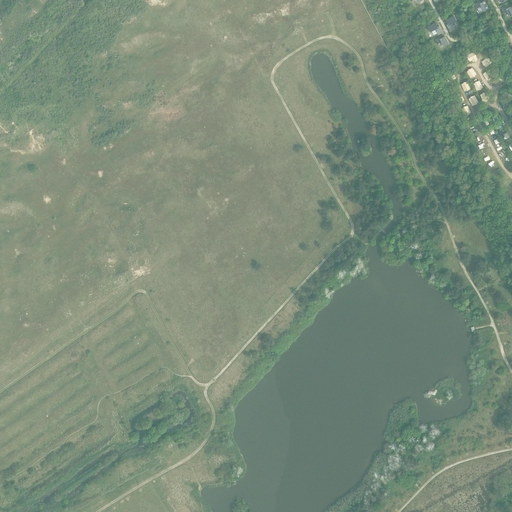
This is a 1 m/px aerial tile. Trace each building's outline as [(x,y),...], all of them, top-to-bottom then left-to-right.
[(475,4),(473,5),(476,9),(478,8),(479,12),(483,10),(484,11),(489,9),(485,1),(483,2),(482,0),(475,4)] [(501,10),(500,10),(502,15),(508,12),(510,16),(511,15),(511,8),(511,6),(509,7),(508,6),(501,10)] [(447,22),(446,23),(449,30),(450,31),(455,29),(454,27),(452,23),(456,21),(454,16),(446,20),(447,22)] [(436,23),(428,27),(430,31),(432,31),(434,35),(437,33),(438,35),(443,32),(442,31),(438,24),(437,25),(436,23)] [(435,40),(433,41),(436,45),(442,42),(444,47),(449,44),(445,36),(443,37),(442,36),(435,40)]
